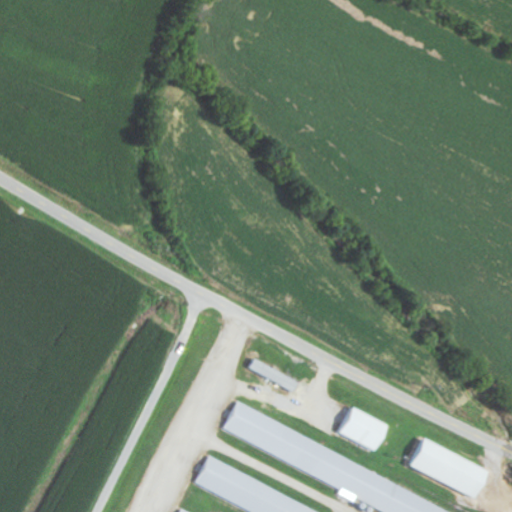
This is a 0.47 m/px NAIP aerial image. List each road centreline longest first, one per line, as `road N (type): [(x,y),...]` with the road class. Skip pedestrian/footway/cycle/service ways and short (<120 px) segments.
road 1 (tertiary): [(0,178),(202,294),(511,451)]
road 2 (residential): [(100,511),(202,294)]
